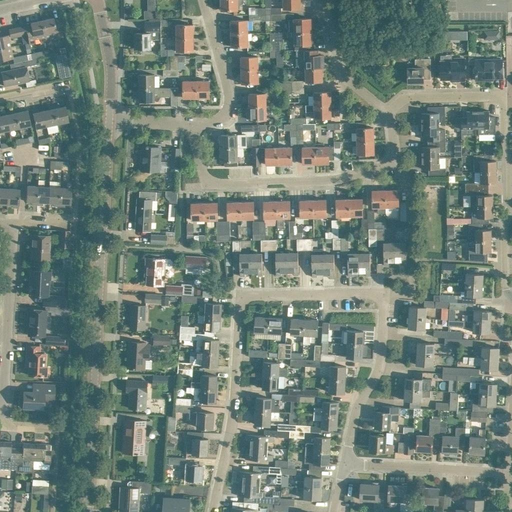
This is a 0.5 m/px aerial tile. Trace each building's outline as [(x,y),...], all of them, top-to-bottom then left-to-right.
[(240,5),(242,4),(243,0),(220,0),(221,10),(238,10),(238,8),(240,8),(240,5)] [(300,8),(300,0),(283,0),(283,9),(300,8)] [(155,11),(144,11),(144,19),(155,19),(155,11)] [(42,20),(46,41),(51,40),(50,36),(56,34),(57,38),(62,37),(59,19),(53,20),(53,18),(42,20)] [(311,32),(311,18),(289,19),(290,32),(294,32),(311,32)] [(26,26),(27,34),(29,44),(35,43),(34,39),(40,38),(41,43),(46,41),(42,20),(30,23),(31,25),(26,26)] [(231,34),(248,33),(248,20),(231,21),(231,34)] [(135,33),(135,48),(151,48),(151,39),(161,39),(161,38),(161,26),(161,22),(146,22),(146,32),(147,32),(147,33),(135,33)] [(177,25),(177,38),(193,38),(193,25),(177,25)] [(10,37),(27,34),(26,26),(9,29),(10,37)] [(467,31),(446,31),(446,33),(446,38),(452,38),(452,40),(467,40),(467,31)] [(311,32),(294,32),(295,45),(312,45),(311,32)] [(231,47),(241,46),(248,46),(248,33),(231,34),(231,47)] [(0,36),(0,48),(10,46),(8,35),(0,36)] [(163,38),(161,38),(161,39),(161,50),(161,55),(168,55),(175,55),(175,49),(165,50),(165,44),(164,44),(163,38)] [(194,51),(193,38),(177,38),(177,51),(194,51)] [(0,60),(13,58),(10,46),(0,48),(0,60)] [(318,49),(296,50),(296,56),(299,56),(299,57),(298,58),(298,66),(300,67),(300,68),(305,68),(305,69),(322,68),(322,55),(318,55),(318,49)] [(65,54),(56,56),(58,68),(61,77),(70,75),(68,66),(65,54)] [(175,55),(168,55),(168,56),(170,56),(170,63),(165,63),(165,70),(179,69),(179,65),(179,55),(175,55)] [(440,56),(441,69),(441,79),(465,79),(464,59),(454,59),(454,62),(452,62),(452,55),(440,56)] [(241,57),(241,70),(258,70),(258,57),(241,57)] [(363,67),(366,59),(360,57),(358,65),(363,67)] [(33,59),(25,61),(10,64),(11,70),(1,72),(4,86),(23,82),(22,80),(28,78),(26,67),(39,64),(37,58),(33,59)] [(424,79),(431,79),(430,60),(415,60),(415,68),(408,68),(408,83),(424,83),(424,79)] [(503,78),(503,60),(476,61),(476,60),(468,60),(468,64),(476,64),(476,80),(486,80),(486,78),(503,78)] [(322,68),(305,69),(305,82),(323,81),(322,68)] [(259,83),(258,70),(241,70),(242,83),(259,83)] [(139,75),(139,88),(155,87),(155,74),(139,75)] [(183,98),(196,98),(196,81),(183,81),(183,98)] [(196,81),(196,98),(210,98),(210,81),(196,81)] [(171,101),(178,101),(178,87),(155,87),(139,88),(139,101),(155,101),(155,94),(158,94),(158,97),(171,97),(171,101)] [(314,92),(314,105),(331,105),(331,92),(314,92)] [(249,94),(249,107),(266,106),(265,93),(249,94)] [(53,106),(57,124),(68,121),(65,106),(59,107),(59,104),(53,106)] [(331,118),(331,105),(314,105),(306,105),(306,112),(314,112),(314,118),(331,118)] [(48,110),(43,111),(47,126),(57,124),(53,106),(48,107),(48,110)] [(266,106),(249,107),(250,120),(266,119),(266,106)] [(422,118),(419,118),(419,125),(440,124),(445,124),(445,107),(428,107),(428,113),(421,113),(422,118)] [(15,110),(19,128),(30,125),(27,110),(22,111),(21,108),(15,110)] [(35,128),(47,126),(43,111),(38,112),(37,109),(31,110),(35,128)] [(6,115),(9,130),(19,128),(15,110),(10,111),(11,114),(6,115)] [(461,117),(461,123),(461,131),(461,134),(461,140),(464,140),(463,134),(473,134),(473,129),(479,128),(478,111),(467,111),(467,117),(461,117)] [(478,111),(479,128),(479,134),(496,134),(495,117),(489,117),(489,111),(478,111)] [(0,131),(9,130),(6,115),(0,116),(0,115),(0,131)] [(291,145),(297,145),(297,124),(292,124),(285,124),(285,130),(291,130),(291,145)] [(440,124),(419,125),(419,130),(422,130),(422,135),(428,135),(428,141),(445,141),(445,130),(440,130),(440,124)] [(374,127),(367,128),(357,128),(357,141),(374,141),(374,127)] [(220,135),(220,148),(244,147),(247,147),(247,134),(220,135)] [(353,146),(353,154),(357,154),(374,154),(374,141),(357,141),(357,146),(353,146)] [(422,152),(420,152),(420,158),(440,158),(440,152),(446,152),(445,141),(428,141),(428,147),(422,147),(422,152)] [(316,143),(316,147),(316,163),(329,163),(329,160),(335,160),(334,146),(325,147),(324,143),(316,143)] [(160,170),(162,170),(162,165),(160,165),(161,148),(143,147),(141,170),(160,171),(160,170)] [(221,161),(225,161),(225,166),(238,166),(238,157),(244,156),(244,147),(220,148),(221,161)] [(252,147),(253,155),(253,165),(261,165),(260,147),(252,147)] [(303,164),(316,163),(316,147),(303,147),(303,164)] [(179,168),(180,149),(172,148),(171,167),(179,168)] [(266,165),(279,164),(279,148),(266,148),(266,165)] [(292,164),(292,148),(279,148),(279,164),(292,164)] [(492,155),(480,155),(474,155),(474,172),(481,172),(496,172),(496,161),(492,161),(492,155)] [(440,158),(420,158),(420,163),(422,163),(422,169),(428,169),(428,175),(446,174),(446,169),(440,169),(440,158)] [(50,168),(50,169),(58,170),(61,170),(61,166),(61,161),(55,161),(50,160),(50,168)] [(61,170),(61,173),(67,173),(67,170),(73,171),(73,162),(68,162),(68,161),(61,161),(61,166),(61,170)] [(496,172),(481,172),(481,183),(465,183),(465,189),(489,189),(489,183),(496,183),(496,172)] [(37,205),(42,205),(43,202),(48,202),(49,187),(44,187),(44,180),(38,180),(38,186),(37,205)] [(66,180),(60,180),(60,182),(59,206),(64,206),(64,203),(70,204),(71,188),(66,188),(66,180)] [(53,206),(59,206),(60,182),(49,182),(49,187),(48,202),(53,203),(53,206)] [(31,205),(37,205),(38,186),(27,186),(26,201),(31,202),(31,205)] [(0,188),(0,206),(2,207),(2,204),(8,204),(9,189),(0,188)] [(13,204),(12,207),(18,208),(19,189),(9,189),(8,204),(13,204)] [(471,196),(471,201),(471,206),(493,206),(493,195),(489,195),(489,189),(465,189),(465,196),(471,196)] [(386,213),(385,190),(372,190),(373,200),(373,207),(378,207),(378,213),(386,213)] [(399,190),(385,190),(386,213),(391,213),(391,207),(399,207),(399,190)] [(136,224),(136,230),(138,230),(151,231),(152,208),(152,200),(156,201),(156,192),(140,191),(139,199),(138,199),(137,207),(136,218),(139,218),(138,224),(136,224)] [(337,216),(342,216),(350,216),(349,199),(336,199),(337,216)] [(363,199),(349,199),(350,216),(363,216),(363,199)] [(300,200),(300,210),(300,217),(314,217),(313,200),(300,200)] [(326,200),(313,200),(314,217),(327,217),(326,200)] [(264,201),(264,218),(277,218),(277,201),(264,201)] [(277,201),(277,218),(278,228),(284,227),(284,217),(290,217),(290,201),(277,201)] [(228,202),(228,219),(241,219),(241,202),(228,202)] [(254,202),(241,202),(241,219),(254,218),(254,202)] [(400,202),(401,221),(401,226),(397,226),(397,228),(413,227),(412,220),(412,202),(400,202)] [(205,203),(191,203),(192,220),(205,220),(205,203)] [(218,203),(205,203),(205,220),(218,219),(218,203)] [(471,212),(472,211),(472,223),(469,223),(469,224),(482,224),(489,224),(489,217),(493,217),(493,206),(471,206),(471,212)] [(386,221),(373,222),(373,210),(368,210),(368,229),(376,228),(384,228),(386,228),(386,221)] [(339,238),(339,232),(338,220),(332,220),(332,232),(326,232),(326,238),(339,238)] [(475,235),(475,241),(491,241),(491,229),(482,230),(482,224),(469,224),(469,235),(475,235)] [(377,246),(377,240),(376,228),(368,229),(368,237),(369,237),(369,246),(377,246)] [(406,243),(395,243),(395,262),(401,262),(402,265),(406,265),(406,247),(413,247),(412,228),(405,228),(405,239),(406,239),(406,243)] [(71,230),(59,230),(58,247),(70,248),(71,230)] [(31,258),(48,259),(50,236),(33,235),(31,258)] [(174,244),(175,236),(152,235),(151,243),(174,244)] [(340,237),(339,238),(326,238),(326,242),(333,242),(333,249),(341,249),(340,237)] [(348,237),(340,237),(341,249),(348,249),(348,243),(348,237)] [(305,250),(305,238),(302,238),(296,239),(297,250),(305,250)] [(475,247),(469,247),(469,261),(488,262),(488,252),(491,252),(491,241),(475,241),(475,247)] [(395,262),(395,243),(384,243),(384,265),(389,265),(389,262),(395,262)] [(287,253),(276,253),(276,275),(281,275),(281,272),(287,272),(287,253)] [(298,275),(298,253),(287,253),(287,272),(294,272),(294,275),(298,275)] [(251,254),(240,254),(240,276),(245,276),(245,273),(251,273),(251,254)] [(258,276),(262,276),(262,254),(251,254),(251,273),(258,273),(258,276)] [(312,255),(312,267),(312,277),(317,277),(317,274),(323,273),(323,254),(312,255)] [(334,254),(323,254),(323,273),(330,273),(330,276),(334,276),(334,254)] [(359,254),(348,254),(348,276),(353,276),(353,273),(359,273),(359,254)] [(370,254),(359,254),(359,273),(366,273),(366,276),(370,276),(370,254)] [(195,256),(186,255),(185,267),(206,269),(207,256),(195,256)] [(164,285),(165,268),(170,269),(173,266),(173,261),(171,259),(165,258),(165,259),(146,258),(146,267),(148,267),(147,284),(164,285)] [(32,277),(30,277),(29,295),(43,296),(43,305),(64,307),(65,296),(47,295),(48,279),(50,279),(50,272),(31,271),(32,272),(32,277)] [(458,284),(483,285),(483,275),(466,274),(466,280),(458,279),(458,284)] [(448,287),(456,286),(455,279),(447,280),(448,287)] [(183,295),(183,294),(193,295),(194,285),(182,284),(182,287),(167,286),(167,294),(183,295)] [(465,291),(465,295),(482,296),(483,285),(458,284),(457,291),(465,291)] [(162,295),(146,294),(146,302),(161,303),(162,295)] [(206,303),(205,316),(221,317),(222,304),(206,303)] [(131,305),(130,328),(146,329),(147,306),(131,305)] [(409,306),(409,318),(426,319),(426,307),(409,306)] [(28,309),(28,319),(29,319),(29,323),(28,323),(27,325),(29,325),(28,335),(44,336),(45,310),(28,309)] [(467,321),(490,322),(491,311),(474,310),(474,314),(467,314),(467,321)] [(205,322),(205,329),(220,330),(221,317),(205,316),(198,316),(198,322),(205,322)] [(256,316),(255,332),(268,333),(269,317),(256,316)] [(268,333),(281,333),(282,318),(269,317),(268,333)] [(292,318),(291,328),(291,334),(304,335),(305,319),(292,318)] [(425,329),(426,319),(409,318),(408,328),(425,329)] [(311,335),(317,335),(318,320),(305,319),(304,335),(303,344),(310,344),(311,335)] [(490,333),(490,322),(467,321),(449,320),(448,326),(473,327),(473,332),(490,333)] [(323,323),(322,333),(329,333),(329,329),(346,330),(347,324),(323,323)] [(348,344),(363,345),(364,331),(348,331),(348,344)] [(177,339),(170,339),(170,336),(155,335),(155,344),(170,344),(170,343),(176,344),(177,339)] [(45,344),(64,345),(64,337),(46,336),(45,344)] [(197,351),(219,353),(220,340),(205,339),(205,340),(197,340),(197,351)] [(129,342),(129,351),(128,368),(145,369),(152,369),(152,359),(150,359),(151,345),(147,345),(147,343),(129,342)] [(322,342),(321,345),(321,354),(328,355),(329,343),(322,342)] [(417,343),(417,354),(433,355),(434,343),(417,343)] [(348,344),(347,357),(362,358),(363,345),(348,344)] [(29,360),(28,375),(44,376),(45,354),(39,354),(39,346),(26,346),(26,360),(29,360)] [(482,347),(481,358),(498,359),(499,348),(482,347)] [(203,365),(218,366),(219,353),(197,351),(195,351),(195,358),(204,358),(203,365)] [(416,365),(433,365),(433,355),(417,354),(416,365)] [(480,369),(498,370),(498,359),(481,358),(469,357),(469,364),(481,365),(480,369)] [(264,362),(263,376),(278,377),(278,376),(285,376),(287,376),(288,368),(279,367),(279,363),(274,362),(264,362)] [(330,365),(329,379),(346,380),(346,366),(330,365)] [(168,376),(154,375),(154,383),(168,384),(168,376)] [(187,387),(187,388),(217,389),(218,376),(203,375),(202,382),(191,382),(191,387),(187,387)] [(263,376),(263,388),(273,389),(277,389),(278,387),(284,388),(285,376),(278,376),(278,377),(263,376)] [(431,379),(422,379),(405,378),(405,389),(430,391),(430,390),(431,390),(431,379)] [(345,393),(346,380),(329,379),(329,392),(345,393)] [(129,408),(136,408),(136,409),(138,409),(146,409),(148,382),(127,380),(127,391),(130,391),(129,408)] [(479,394),(496,395),(497,384),(476,382),(476,388),(471,388),(470,393),(479,394)] [(53,401),(54,385),(38,384),(38,392),(24,391),(23,407),(42,409),(43,401),(53,401)] [(216,402),(217,389),(187,388),(187,392),(191,392),(194,395),(194,400),(201,400),(201,401),(216,402)] [(404,400),(420,401),(421,396),(430,397),(430,391),(405,389),(404,400)] [(496,406),(496,395),(479,394),(470,393),(469,393),(469,398),(473,399),(473,404),(496,406)] [(266,398),(256,397),(255,411),(279,412),(280,406),(275,406),(275,399),(272,398),(266,398)] [(314,408),(314,414),(338,415),(339,402),(329,401),(324,401),(323,401),(322,403),(322,408),(314,408)] [(194,406),(191,406),(177,404),(176,411),(190,412),(189,418),(198,418),(197,427),(204,427),(204,428),(206,428),(206,427),(213,428),(214,413),(193,412),(194,406)] [(376,412),(375,427),(389,428),(389,432),(393,433),(397,433),(398,421),(398,414),(400,414),(401,407),(382,406),(382,412),(376,412)] [(255,411),(255,424),(270,425),(271,418),(279,418),(279,412),(255,411)] [(486,413),(471,413),(471,421),(486,422),(486,413)] [(314,414),(313,419),(321,420),(321,428),(327,428),(337,429),(338,415),(314,414)] [(433,444),(439,444),(440,419),(432,418),(430,418),(429,434),(417,433),(417,443),(417,450),(432,451),(433,444)] [(125,420),(123,453),(144,454),(146,421),(125,420)] [(444,436),(443,441),(443,451),(458,452),(458,446),(465,446),(466,428),(455,428),(455,437),(444,436)] [(470,437),(469,453),(484,454),(486,429),(479,429),(479,437),(470,437)] [(204,439),(204,432),(188,431),(188,438),(194,438),(194,446),(187,446),(187,453),(208,454),(209,439),(204,439)] [(371,435),(370,451),(393,452),(393,445),(392,445),(393,433),(389,432),(385,432),(385,435),(377,435),(371,435)] [(404,442),(399,442),(398,453),(412,454),(413,434),(405,433),(404,442)] [(247,434),(247,435),(247,440),(251,440),(251,447),(268,449),(268,442),(274,442),(274,436),(247,434)] [(306,443),(305,450),(330,451),(331,438),(315,437),(315,443),(306,443)] [(11,442),(0,441),(0,444),(0,468),(15,470),(16,462),(17,448),(11,448),(11,442)] [(17,448),(16,462),(22,462),(22,466),(33,467),(34,443),(23,443),(23,449),(17,448)] [(51,444),(34,443),(33,467),(32,469),(50,470),(51,450),(45,450),(45,444),(51,445),(51,444)] [(246,453),(246,454),(246,459),(272,461),(273,455),(267,455),(268,449),(251,447),(250,454),(246,453)] [(329,464),(330,451),(305,450),(305,456),(305,463),(309,463),(309,469),(325,470),(325,464),(329,464)] [(187,458),(170,457),(166,456),(165,469),(169,469),(170,464),(186,465),(187,458)] [(187,479),(192,480),(202,480),(203,466),(188,465),(187,479)] [(281,474),(282,468),(275,467),(270,467),(269,474),(277,474),(277,483),(281,483),(282,474),(281,474)] [(241,476),(239,476),(239,477),(243,477),(243,484),(260,485),(260,478),(266,479),(266,473),(240,471),(240,472),(241,472),(241,476)] [(303,487),(321,489),(322,477),(304,476),(304,480),(296,480),(296,486),(303,487)] [(13,479),(1,478),(0,488),(12,489),(13,479)] [(137,511),(138,511),(139,502),(139,493),(150,493),(150,482),(132,481),(132,488),(121,487),(121,497),(123,497),(122,501),(121,511),(120,511),(121,511),(130,511),(131,511),(137,511)] [(384,493),(378,492),(378,484),(361,483),(361,499),(374,500),(374,508),(384,509),(384,493)] [(238,495),(238,496),(243,496),(243,502),(258,503),(260,503),(274,504),(280,504),(280,499),(280,498),(264,497),(265,492),(260,492),(260,485),(243,484),(242,490),(238,490),(238,491),(240,491),(240,495),(238,495)] [(31,493),(44,494),(48,494),(49,487),(49,486),(31,485),(31,486),(31,493)] [(389,489),(388,489),(388,500),(388,502),(389,505),(391,506),(394,506),(396,505),(397,503),(397,501),(401,501),(400,511),(413,511),(414,494),(406,494),(406,486),(389,485),(389,489)] [(321,489),(303,487),(303,498),(321,499),(321,489)] [(424,487),(423,497),(423,503),(434,504),(434,511),(443,511),(444,496),(438,495),(439,488),(424,487)] [(187,511),(188,511),(187,511),(190,511),(189,511),(190,499),(165,498),(163,511),(187,511)] [(455,509),(483,511),(484,499),(467,498),(466,509),(455,508),(455,509)] [(258,511),(258,503),(243,502),(243,508),(232,508),(233,508),(233,511),(258,511)]
